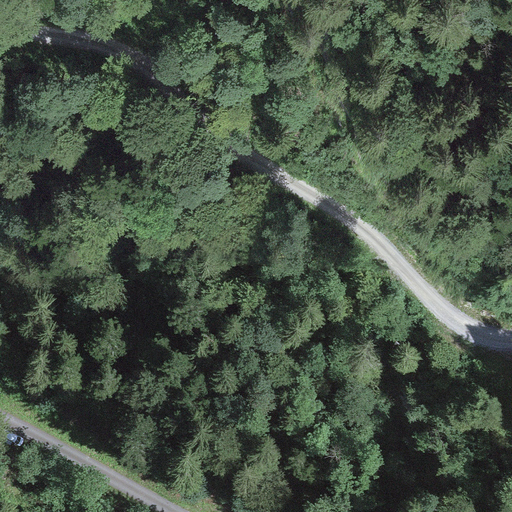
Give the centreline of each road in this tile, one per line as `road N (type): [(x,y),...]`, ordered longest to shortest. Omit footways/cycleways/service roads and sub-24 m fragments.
road 1 (track): [(0,29),(106,60),(278,161),(398,258),(446,309),(511,341)]
road 2 (unclassified): [(170,511),(0,423)]
